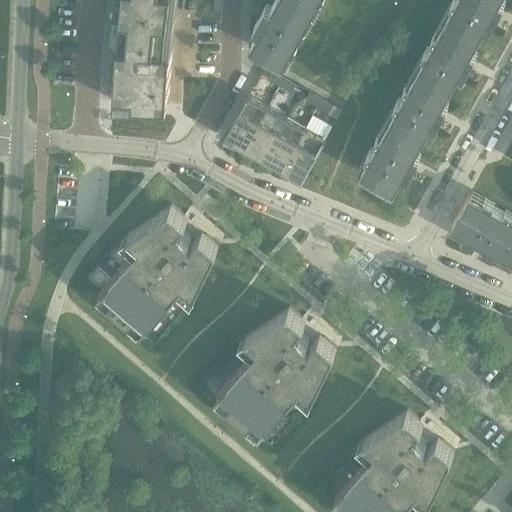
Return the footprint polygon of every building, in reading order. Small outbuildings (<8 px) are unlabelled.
[(124,0),(123,16),(120,47),(118,77),(116,102),(169,105),(173,52),(167,52),(170,20),(172,0),(124,0)] [(313,12),(291,0),(275,0),(272,6),(267,4),(259,19),(254,28),(259,30),(251,44),(285,63),(313,12)] [(291,0),(313,12),(319,0),(291,0)] [(456,0),(447,17),(481,36),(488,23),(493,26),(506,2),(502,0),(456,0)] [(447,17),(418,68),(452,87),(460,74),(465,76),(478,52),(473,50),(481,36),(447,17)] [(390,119),(424,138),(431,125),(436,128),(450,104),(445,101),(452,87),(418,68),(390,119)] [(272,81),(280,86),(285,77),(277,72),(272,81)] [(285,77),(280,86),(288,90),(293,81),(285,77)] [(310,102),(318,107),(322,98),(314,93),(310,102)] [(226,136),(246,147),(269,106),(249,95),(226,136)] [(322,98),(318,107),(326,111),(331,102),(322,98)] [(288,116),(269,106),(246,147),(265,158),(288,116)] [(265,158),(284,168),(307,127),(288,116),(265,158)] [(424,138),(390,119),(362,170),(396,189),(403,175),(408,178),(422,154),(417,151),(424,138)] [(307,127),(284,168),(303,179),(327,138),(307,127)] [(497,251),(510,258),(511,254),(511,215),(470,193),(452,226),(466,234),(463,239),(475,245),(477,240),(485,245),(483,250),(494,256),(497,251)] [(100,291),(144,329),(180,287),(194,298),(220,245),(207,234),(199,243),(177,225),(186,215),(185,215),(172,204),(123,237),(137,249),(100,291)] [(192,217),(183,226),(196,238),(204,229),(192,217)] [(218,393),(262,431),(299,389),(312,401),(338,347),(325,336),(316,346),(295,328),(304,318),(303,317),(290,306),(242,339),(255,351),(218,393)] [(336,496),(355,511),(398,511),(417,491),(430,503),(456,450),(443,438),(434,448),(413,430),(422,420),(421,420),(408,408),(360,442),(373,453),(336,496)] [(420,433),(433,442),(440,432),(428,423),(420,433)]
